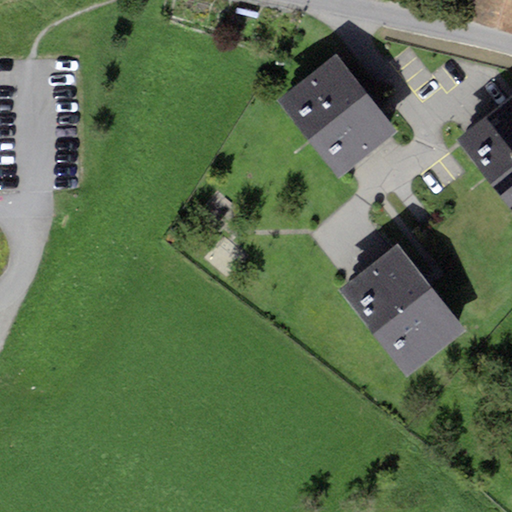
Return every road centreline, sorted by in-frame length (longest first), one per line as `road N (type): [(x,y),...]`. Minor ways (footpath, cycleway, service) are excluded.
road 1 (track): [(510,511),(156,244),(29,247)]
road 2 (residential): [(511,45),(314,0)]
